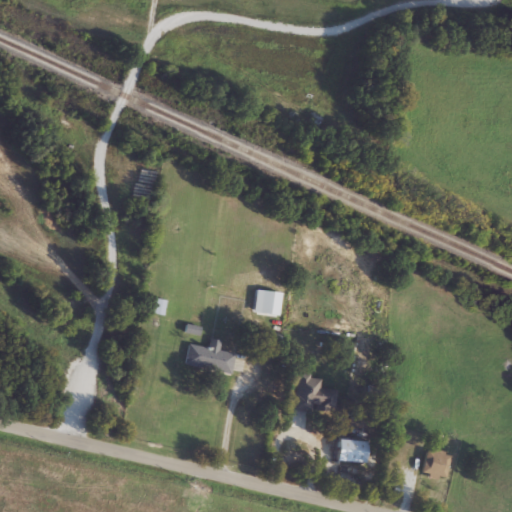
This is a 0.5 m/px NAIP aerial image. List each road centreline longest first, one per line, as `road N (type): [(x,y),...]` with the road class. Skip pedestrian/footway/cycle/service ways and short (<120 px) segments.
road 1 (residential): [(72,441),(114,255),(96,162),(151,32),(200,15),(303,33),(350,28),(406,3)]
road 2 (tertiary): [(365,511),(0,424)]
